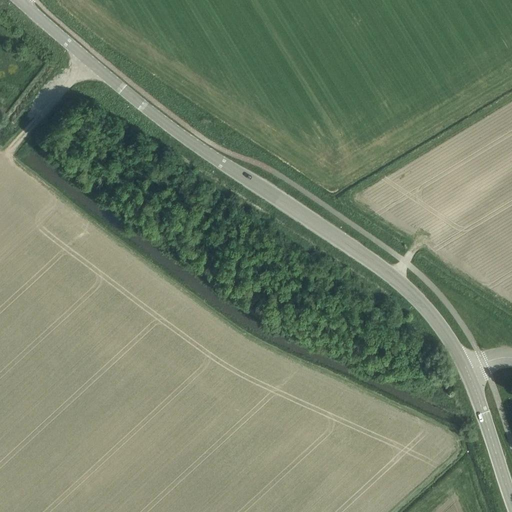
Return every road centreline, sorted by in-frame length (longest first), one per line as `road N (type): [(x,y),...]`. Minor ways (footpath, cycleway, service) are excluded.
road 1 (tertiary): [(466,370),(442,328),(399,282),(152,114),(18,0)]
road 2 (tertiary): [(511,502),(466,370)]
